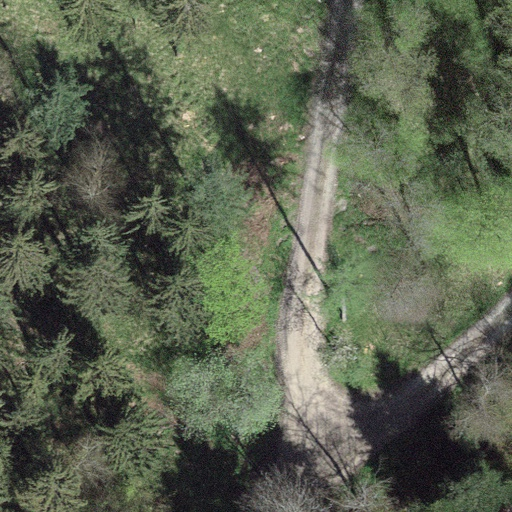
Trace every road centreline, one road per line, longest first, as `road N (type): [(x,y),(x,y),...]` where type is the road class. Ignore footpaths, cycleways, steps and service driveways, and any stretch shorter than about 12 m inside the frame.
road 1 (track): [(262,511),(335,0)]
road 2 (track): [(307,511),(511,321)]
